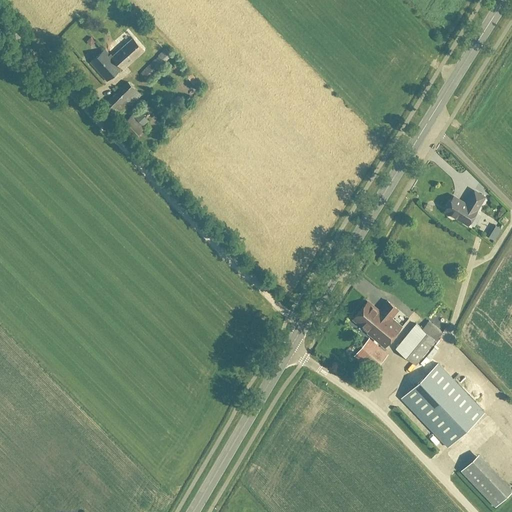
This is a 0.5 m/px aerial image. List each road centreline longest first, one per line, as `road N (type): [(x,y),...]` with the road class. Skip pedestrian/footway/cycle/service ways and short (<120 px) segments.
road 1 (track): [(291,317),(80,103)]
road 2 (unclassified): [(470,511),(382,418),(291,348)]
road 3 (secondary): [(303,327),(428,119)]
road 4 (secondary): [(193,511),(291,348)]
road 5 (secondary): [(428,119),(506,0)]
road 6 (unclassified): [(511,206),(428,119)]
